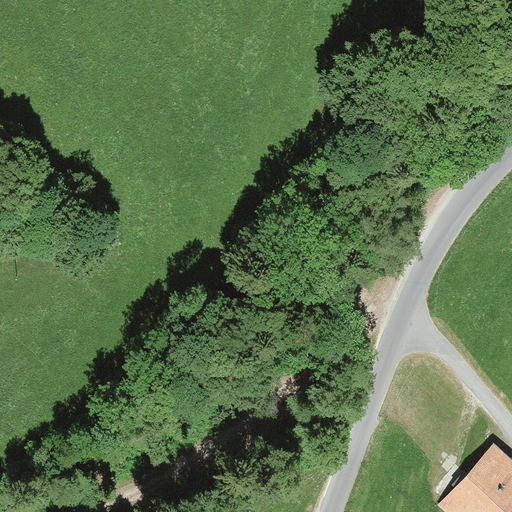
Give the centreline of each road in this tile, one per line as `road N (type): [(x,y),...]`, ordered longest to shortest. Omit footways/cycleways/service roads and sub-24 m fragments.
road 1 (tertiary): [(331,511),(422,277),(449,229),(511,153)]
road 2 (track): [(402,321),(362,332),(225,440),(93,511)]
